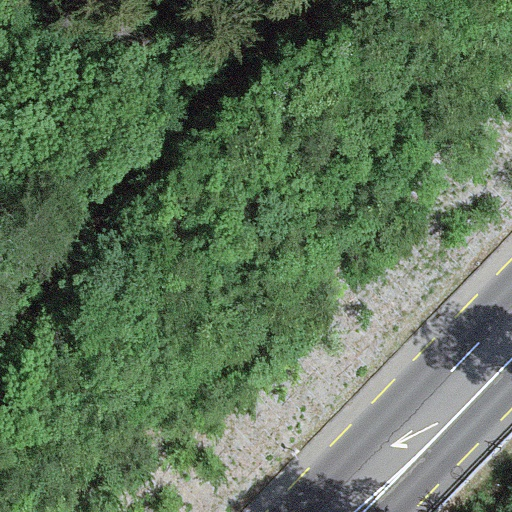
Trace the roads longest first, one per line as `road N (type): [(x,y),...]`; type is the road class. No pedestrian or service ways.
road 1 (track): [(0,358),(310,0)]
road 2 (primary): [(511,342),(347,511)]
